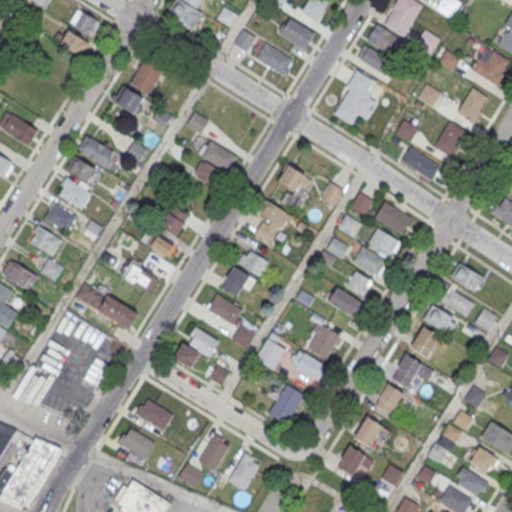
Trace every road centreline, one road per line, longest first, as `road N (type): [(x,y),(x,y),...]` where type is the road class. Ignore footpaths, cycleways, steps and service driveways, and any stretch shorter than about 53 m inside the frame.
road 1 (residential): [(360,0),(44,511)]
road 2 (residential): [(511,117),(307,446),(285,449),(137,358)]
road 3 (residential): [(511,259),(108,0)]
road 4 (residential): [(145,0),(0,230)]
